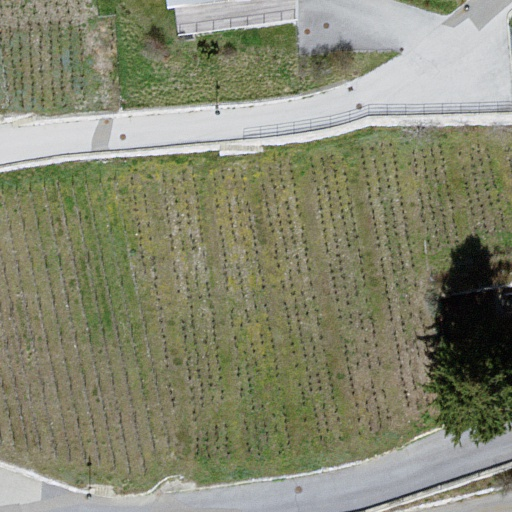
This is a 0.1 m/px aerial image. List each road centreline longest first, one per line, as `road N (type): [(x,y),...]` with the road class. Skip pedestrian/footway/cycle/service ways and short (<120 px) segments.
road 1 (residential): [(0,148),(321,124),(412,83),(511,4)]
road 2 (residential): [(511,457),(279,511)]
